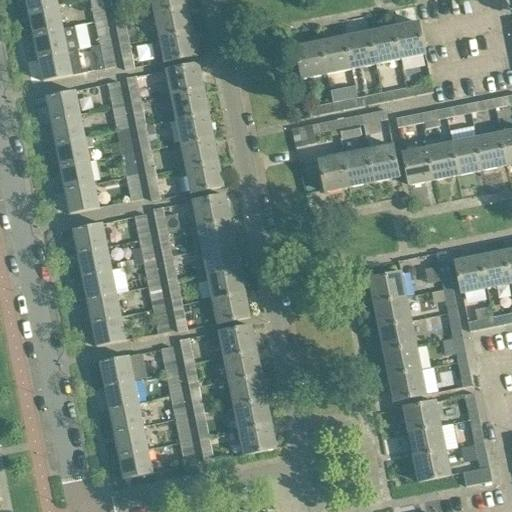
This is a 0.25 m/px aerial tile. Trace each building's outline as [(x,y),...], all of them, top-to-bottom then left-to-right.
[(26,0),(29,12),(58,6),(57,0),(26,0)] [(95,23),(105,21),(100,0),(90,0),(91,3),(86,4),(89,21),(95,20),(95,23)] [(108,0),(113,22),(123,20),(119,0),(108,0)] [(152,0),(155,14),(187,7),(185,0),(152,0)] [(34,35),(63,29),(58,6),(29,12),(34,35)] [(160,38),(192,31),(187,7),(155,14),(160,38)] [(136,27),(125,29),(123,20),(113,22),(118,46),(128,44),(128,43),(139,41),(136,27)] [(100,46),(110,44),(105,21),(95,23),(100,46)] [(400,60),(425,55),(419,23),(394,28),(400,60)] [(68,53),(68,51),(79,48),(75,28),(63,30),(63,29),(34,35),(38,59),(68,53)] [(376,65),(400,60),(394,28),(370,33),(376,65)] [(165,63),(197,56),(192,31),(160,38),(165,63)] [(352,70),(376,65),(370,33),(345,38),(352,70)] [(327,75),(352,70),(345,38),(321,43),(327,75)] [(303,80),(327,75),(321,43),(296,48),(303,80)] [(110,44),(100,46),(105,70),(115,68),(110,44)] [(128,44),(118,46),(123,71),(133,69),(128,44)] [(43,82),(63,78),(73,76),(68,53),(38,59),(43,82)] [(174,96),(204,90),(199,65),(169,71),(174,96)] [(140,103),(140,102),(150,100),(145,76),(125,80),(130,105),(140,103)] [(113,109),(122,107),(118,83),(108,85),(113,109)] [(408,99),(414,98),(433,93),(432,84),(412,89),(406,90),(408,99)] [(179,120),(209,114),(204,90),(174,96),(179,120)] [(384,104),(408,99),(406,90),(382,95),(384,104)] [(51,121),(81,115),(76,91),(46,97),(51,121)] [(360,108),(384,104),(382,95),(358,99),(360,108)] [(496,108),(501,107),(511,105),(511,95),(494,99),(496,108)] [(335,113),(360,108),(358,99),(333,104),(335,113)] [(471,113),(496,108),(494,99),(469,104),(471,113)] [(135,129),(145,127),(140,103),(130,105),(135,129)] [(311,118),(335,113),(333,104),(309,109),(311,118)] [(447,118),(471,113),(469,104),(445,109),(447,118)] [(117,132),(127,130),(122,107),(113,109),(117,132)] [(437,120),(447,118),(445,109),(421,114),(423,123),(424,123),(426,130),(439,128),(437,120)] [(382,132),(380,122),(388,120),(386,111),(361,116),(363,125),(364,125),(366,135),(382,132)] [(184,144),(214,138),(209,114),(179,120),(184,144)] [(398,129),(423,123),(421,114),(396,119),(398,129)] [(56,144),(86,138),(81,115),(51,121),(56,144)] [(359,126),(363,125),(361,116),(337,121),(339,135),(341,134),(342,140),(361,136),(359,126)] [(331,136),(339,135),(337,121),(293,130),(296,149),(332,142),(331,136)] [(140,153),(150,151),(145,127),(135,129),(140,153)] [(122,155),(132,153),(127,130),(117,132),(119,139),(112,140),(115,156),(122,155)] [(507,166),(511,165),(511,131),(501,134),(507,166)] [(483,171),(507,166),(501,134),(477,139),(483,171)] [(61,168),(90,162),(86,138),(56,144),(61,168)] [(189,169),(219,163),(214,138),(184,144),(189,169)] [(459,176),(483,171),(477,139),(452,144),(459,176)] [(434,181),(459,176),(452,144),(428,149),(434,181)] [(400,178),(396,158),(393,146),(368,151),(375,183),(400,178)] [(409,186),(434,181),(428,149),(403,154),(409,186)] [(145,177),(155,175),(150,151),(140,153),(145,177)] [(350,188),(375,183),(368,151),(344,156),(350,188)] [(127,179),(137,177),(132,153),(122,155),(127,179)] [(326,193),(350,188),(344,156),(319,161),(326,193)] [(65,191),(95,185),(90,162),(61,168),(65,191)] [(194,193),(224,187),(219,163),(189,169),(194,193)] [(155,175),(145,177),(150,202),(160,200),(155,175)] [(137,177),(127,179),(132,203),(141,201),(137,177)] [(70,215),(90,211),(100,209),(95,185),(65,191),(70,215)] [(201,227),(230,221),(225,196),(196,202),(201,227)] [(157,236),(166,234),(161,209),(152,211),(157,236)] [(140,242),(149,240),(145,216),(135,218),(140,242)] [(206,251),(235,245),(230,221),(201,227),(206,251)] [(78,254),(108,248),(103,224),(73,230),(78,254)] [(162,260),(171,258),(166,234),(157,236),(162,260)] [(144,265),(154,263),(149,240),(140,242),(141,249),(133,250),(135,260),(124,263),(125,268),(144,264),(144,265)] [(211,275),(240,269),(235,245),(206,251),(211,275)] [(83,277),(112,271),(108,248),(78,254),(83,277)] [(453,289),(448,264),(445,252),(436,254),(444,290),(453,289)] [(487,289),(511,284),(505,252),(481,257),(487,289)] [(462,294),(487,289),(481,257),(456,262),(462,294)] [(167,284),(176,282),(171,258),(162,260),(167,284)] [(144,289),(159,286),(154,263),(144,265),(146,272),(141,273),(144,289)] [(216,299),(245,293),(240,269),(211,275),(216,299)] [(87,301),(117,295),(112,271),(83,277),(87,301)] [(375,304),(407,298),(401,273),(370,280),(375,304)] [(171,308),(181,306),(176,282),(167,284),(171,308)] [(154,311),(164,309),(159,286),(144,289),(144,290),(121,294),(122,298),(150,292),(150,295),(144,296),(146,306),(126,310),(127,316),(154,311)] [(449,315),(458,313),(453,289),(444,290),(449,315)] [(221,324),(250,318),(245,293),(216,299),(221,324)] [(92,324),(122,318),(117,295),(87,301),(92,324)] [(380,329),(411,322),(407,298),(375,304),(380,329)] [(181,306),(171,308),(177,333),(186,331),(181,306)] [(164,309),(154,311),(159,335),(168,333),(164,309)] [(493,319),(492,319),(491,312),(475,316),(477,322),(468,324),(470,333),(495,328),(493,319)] [(463,337),(462,334),(458,313),(449,315),(454,339),(463,337)] [(495,328),(511,324),(511,314),(493,319),(495,328)] [(97,348),(117,344),(126,342),(122,318),(92,324),(97,348)] [(384,353),(416,347),(411,322),(380,329),(384,353)] [(225,358),(257,352),(252,327),(220,333),(225,358)] [(459,363),(468,361),(463,337),(454,339),(459,363)] [(183,367),(193,365),(188,340),(178,342),(183,367)] [(389,377),(421,371),(416,347),(384,353),(389,377)] [(166,374),(176,372),(171,348),(162,350),(166,374)] [(230,382),(262,376),(257,352),(225,358),(230,382)] [(139,357),(130,359),(130,357),(100,363),(105,387),(134,381),(134,380),(143,378),(139,357)] [(464,388),(473,387),(468,361),(459,363),(464,388)] [(188,391),(198,389),(193,365),(183,367),(188,391)] [(389,377),(394,402),(426,396),(421,371),(389,377)] [(171,398),(181,396),(176,372),(166,374),(171,398)] [(235,407),(267,400),(262,376),(230,382),(235,407)] [(110,410),(139,404),(134,381),(105,387),(110,410)] [(193,415),(203,413),(198,389),(188,391),(193,415)] [(470,421),(480,419),(475,394),(465,396),(470,421)] [(176,421),(186,419),(181,396),(171,398),(176,421)] [(240,431),(272,424),(267,400),(235,407),(240,431)] [(441,427),(440,422),(436,402),(404,409),(409,433),(441,427)] [(114,433),(144,427),(139,404),(110,410),(114,433)] [(198,439),(208,437),(203,413),(193,415),(198,439)] [(181,444),(190,442),(186,419),(176,421),(177,428),(163,431),(164,436),(158,437),(160,444),(165,443),(166,445),(180,442),(181,444)] [(475,445),(484,443),(480,419),(470,421),(475,445)] [(240,431),(245,456),(277,449),(272,424),(240,431)] [(119,457),(149,451),(144,427),(114,433),(119,457)] [(414,458),(446,451),(441,427),(409,433),(414,458)] [(203,464),(213,462),(208,437),(198,439),(203,464)] [(185,468),(195,466),(190,442),(181,444),(185,468)] [(463,473),(465,486),(466,488),(492,482),(484,443),(475,445),(480,470),(463,473)] [(149,451),(119,457),(124,480),(153,474),(149,451)] [(451,476),(447,457),(446,451),(414,458),(419,483),(451,476)]
